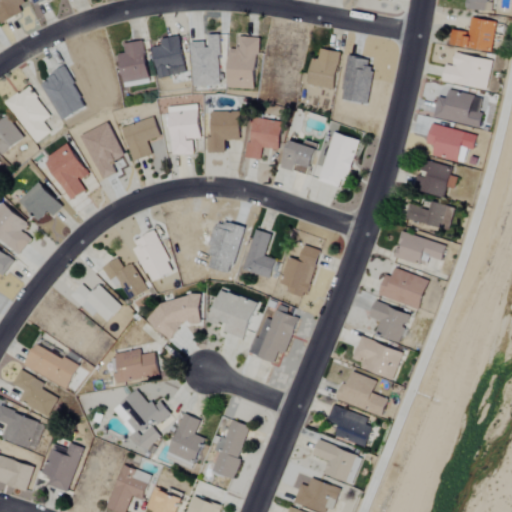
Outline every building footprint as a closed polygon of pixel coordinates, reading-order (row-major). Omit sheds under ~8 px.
[(0,0),(0,17),(3,23),(23,14),(19,7),(26,4),(24,0),(0,0)] [(193,86),(220,85),(218,50),(225,49),(224,35),(207,36),(207,42),(191,43),(193,86)] [(185,74),(180,37),(160,40),(161,46),(153,47),(157,78),(185,74)] [(256,90),(258,38),(238,38),(238,49),(228,49),(227,89),(256,90)] [(149,80),(143,41),(124,44),(125,53),(119,54),(123,83),(149,80)] [(309,85),(335,89),(340,52),(320,49),(319,59),(312,59),(309,85)] [(492,60),(455,53),(452,66),(446,65),(443,82),(487,90),(492,60)] [(342,100),(369,104),(374,69),(369,68),(370,59),(348,57),(342,100)] [(51,133),(43,122),(50,117),(30,87),(6,103),(34,144),(51,133)] [(433,117),(479,129),(483,113),(479,112),(482,99),(449,90),(447,99),(438,97),(433,117)] [(172,156),(194,154),(192,140),(201,139),(198,105),(168,108),(172,156)] [(207,154),(225,153),(224,141),(241,140),(240,112),(211,113),(212,138),(207,138),(207,154)] [(24,139),(7,117),(0,121),(0,154),(1,156),(24,139)] [(134,162),(153,155),(148,142),(161,137),(154,117),(122,128),(134,162)] [(261,161),(263,148),(279,151),(284,124),(255,119),(247,158),(261,161)] [(126,158),(110,123),(82,136),(103,180),(117,174),(113,163),(126,158)] [(427,145),(435,147),(433,156),(458,162),(462,148),(474,151),(478,136),(432,124),(427,145)] [(340,187),(342,180),(349,182),(360,140),(334,133),(320,182),(340,187)] [(80,182),(89,176),(70,144),(45,159),(71,201),(86,192),(80,182)] [(419,176),(416,191),(445,197),(447,187),(455,189),(457,178),(450,176),(452,168),(431,163),(427,178),(419,176)] [(64,207),(43,184),(22,202),(39,220),(49,211),(53,216),(64,207)] [(32,239),(23,232),(29,224),(3,203),(0,206),(0,238),(20,255),(32,239)] [(450,230),(454,207),(432,203),(430,210),(409,206),(406,222),(450,230)] [(270,279),(276,260),(265,256),(272,234),(257,229),(243,270),(270,279)] [(151,283),(174,272),(156,231),(132,242),(151,283)] [(447,246),(402,233),(395,257),(426,267),(429,258),(442,262),(447,246)] [(287,293),(307,299),(321,251),(305,246),(301,261),(289,258),(281,284),(289,286),(287,293)] [(0,273),(3,276),(14,261),(0,250),(0,273)] [(110,281),(116,277),(131,301),(148,291),(133,264),(124,269),(119,259),(103,269),(110,281)] [(430,282),(395,268),(391,277),(387,276),(379,296),(419,311),(430,282)] [(122,307),(99,286),(92,294),(82,285),(71,296),(93,317),(97,313),(107,323),(122,307)] [(246,339),(257,302),(220,291),(211,322),(227,326),(225,333),(246,339)] [(410,316),(377,301),(370,317),(380,321),(375,334),(401,345),(407,329),(405,328),(410,316)] [(275,364),(279,352),(286,355),(300,319),(276,310),(272,321),(264,318),(250,354),(275,364)] [(404,353),(361,336),(352,360),(362,364),(361,368),(393,381),(404,353)] [(66,390),(79,368),(38,343),(25,365),(66,390)] [(156,353),(142,355),(142,350),(114,355),(115,362),(114,362),(117,384),(160,377),(156,353)] [(58,398),(42,389),(45,384),(20,370),(13,384),(24,391),(18,401),(48,417),(58,398)] [(383,416),(388,399),(373,395),(378,381),(352,373),(348,386),(342,384),(337,402),(383,416)] [(171,415),(161,401),(152,408),(139,390),(112,410),(144,451),(161,438),(154,428),(171,415)] [(369,418),(334,405),(328,420),(340,424),(336,436),(366,448),(373,428),(366,425),(369,418)] [(45,422),(1,408),(0,410),(0,422),(7,425),(2,441),(36,451),(45,422)] [(193,470),(206,439),(195,435),(201,421),(184,414),(166,458),(193,470)] [(233,479),(251,427),(232,420),(226,439),(220,437),(216,450),(220,451),(212,472),(233,479)] [(363,457),(319,441),(314,456),(329,461),(324,475),(353,486),(363,457)] [(51,450),(43,474),(51,477),(48,486),(68,493),(84,448),(70,443),(66,455),(51,450)] [(0,482),(28,491),(35,466),(0,456),(0,482)] [(153,475),(122,466),(108,510),(115,511),(127,511),(132,497),(144,501),(153,475)] [(308,489),(301,486),(295,503),(318,511),(331,511),(340,489),(312,479),(308,489)] [(147,510),(152,511),(179,511),(184,499),(155,488),(147,510)] [(188,511),(221,511),(223,507),(194,496),(188,511)]
